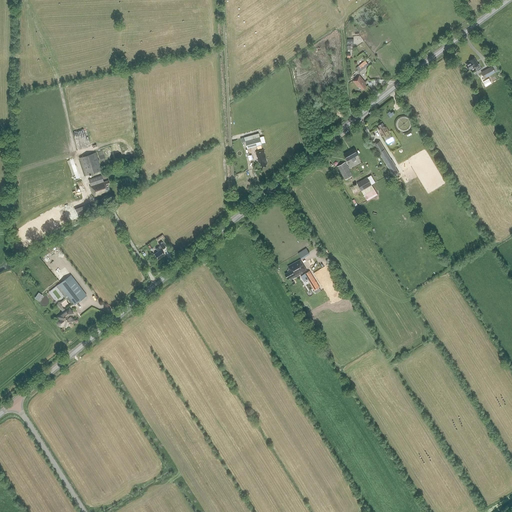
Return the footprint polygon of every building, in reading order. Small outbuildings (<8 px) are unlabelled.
[(478,64),(474,58),(469,61),(470,62),(466,64),(469,70),(475,66),(477,71),(481,69),(479,64),(478,64)] [(356,68),(360,72),(369,65),(365,60),(356,68)] [(484,78),(495,72),(497,71),(494,65),(481,72),(484,78)] [(359,86),(362,90),(366,86),(364,84),(365,83),(359,76),(353,81),(358,87),(359,86)] [(380,131),(384,137),(385,136),(387,139),(386,141),(387,143),(389,143),(393,140),(393,139),(392,137),(391,136),(385,127),(384,127),(382,123),(378,125),(379,126),(377,128),(379,131),(380,131)] [(245,141),(247,149),(262,145),(266,144),(266,142),(261,143),(260,137),(245,141)] [(394,177),(399,174),(395,167),(396,167),(380,141),(374,145),(394,177)] [(354,157),(358,155),(354,148),(343,154),(347,161),(351,159),(353,162),(356,160),(354,157)] [(257,154),(258,157),(257,157),(260,166),(261,165),(262,167),(266,166),(266,164),(267,164),(263,150),(256,152),(256,154),(257,154)] [(95,152),(79,158),(85,176),(101,170),(95,152)] [(345,180),(352,176),(345,163),(338,167),(345,180)] [(90,186),(92,194),(93,193),(94,197),(105,194),(104,193),(110,191),(108,185),(110,184),(108,180),(104,182),(102,175),(89,180),(90,186)] [(367,177),(357,183),(366,199),(377,193),(372,185),(371,184),(375,182),(371,175),(367,177)] [(89,204),(75,209),(78,217),(92,212),(89,204)] [(160,246),(156,249),(158,252),(154,254),(158,259),(164,255),(161,250),(162,249),(165,247),(161,241),(158,244),(160,246)] [(307,250),(306,248),(298,253),(301,258),(309,253),(307,250)] [(291,279),(291,280),(293,278),(297,276),(296,276),(305,270),(300,260),(288,266),(290,271),(285,274),(288,279),(290,278),(290,280),(291,279)] [(319,287),(315,281),(309,272),(307,273),(304,275),(305,277),(314,291),(315,290),(318,294),(322,292),(319,287)] [(74,304),(86,295),(71,275),(59,284),(74,304)] [(61,319),(58,321),(57,323),(59,326),(61,326),(64,323),(66,326),(65,326),(66,327),(74,321),(70,315),(72,313),(69,309),(58,317),(59,317),(61,319)]
